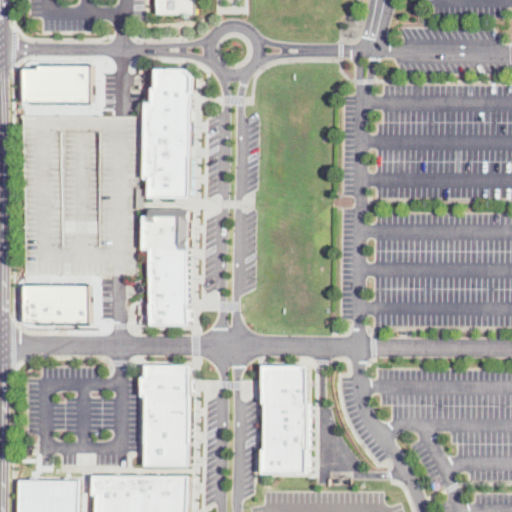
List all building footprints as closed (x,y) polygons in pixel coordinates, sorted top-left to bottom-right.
[(197,0),(197,13),(192,13),(192,17),(184,17),(184,13),(160,13),(160,0),(197,0)] [(28,67),(29,101),(96,100),(96,64),(44,64),(44,67),(28,67)] [(196,76),(194,198),(155,197),(155,179),(149,179),(150,103),(155,103),(155,88),(158,88),(158,69),(189,69),(196,76)] [(141,117),(141,189),(149,189),(149,209),(141,209),(140,275),(121,275),(26,275),(26,116),(123,117),(141,117)] [(193,222),(193,237),(195,237),(195,250),(193,250),(192,325),(155,325),(155,250),(149,250),(149,216),(155,216),(155,209),(195,209),(195,222),(193,222)] [(27,284),(28,321),(94,322),(95,284),(27,284)] [(193,365),(193,467),(149,467),(149,397),(144,397),(144,391),(144,377),(148,377),(148,365),(193,365)] [(312,477),(312,479),(267,478),(268,366),(313,366),(312,477)] [(192,477),(192,511),(101,511),(101,495),(97,495),(97,490),(97,476),(192,477)] [(23,478),(22,511),(83,511),(83,479),(23,478)]
